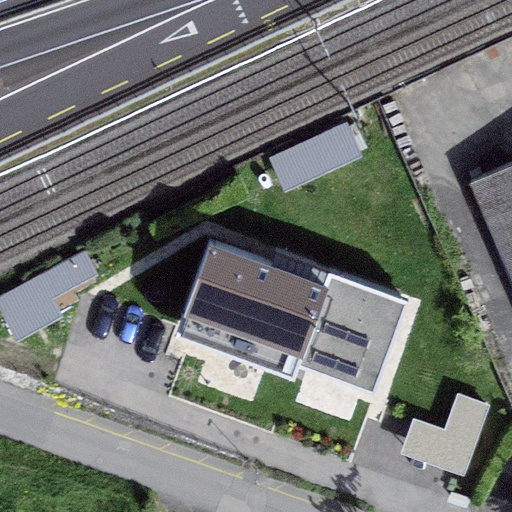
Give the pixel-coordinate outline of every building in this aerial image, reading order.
[(263,193),(375,140),(362,113),(250,165),(263,193)] [(511,272),(511,159),(471,178),(511,272)] [(71,298),(188,234),(174,207),(57,272),(71,298)] [(324,279),(329,266),(275,247),(271,260),(209,237),(176,330),(293,373),(298,360),(296,359),(325,280),(324,279)] [(374,388),(408,295),(329,266),(324,279),(325,280),(296,359),(298,360),(374,388)] [(487,402),(459,392),(435,458),(463,468),(487,402)]
